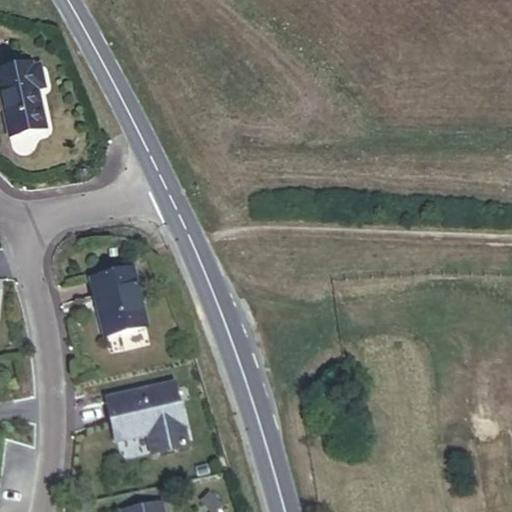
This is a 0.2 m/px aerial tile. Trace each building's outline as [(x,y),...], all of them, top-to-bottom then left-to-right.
[(0,75),(14,136),(49,128),(40,90),(48,88),(43,67),(36,69),(35,64),(0,72),(0,75)] [(110,336),(151,326),(136,269),(96,279),(110,336)] [(161,452),(189,446),(176,384),(110,399),(119,440),(149,433),(156,432),(161,452)] [(153,454),(161,452),(156,432),(149,433),(153,454)] [(164,511),(162,503),(124,511),(164,511)]
